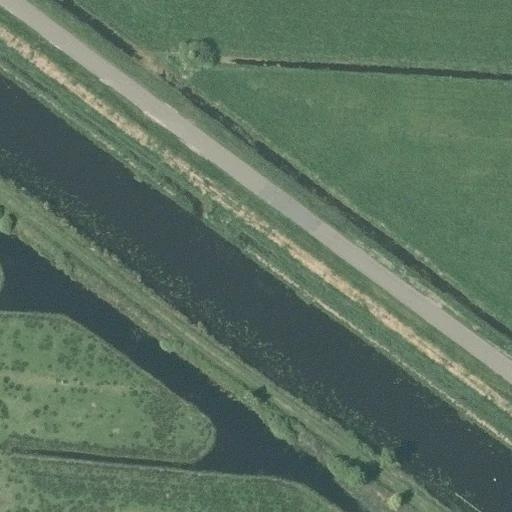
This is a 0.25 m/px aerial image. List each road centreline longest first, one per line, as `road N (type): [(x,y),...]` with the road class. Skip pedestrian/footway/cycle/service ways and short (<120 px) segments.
road 1 (tertiary): [(511,375),(3,0)]
road 2 (track): [(420,511),(0,197)]
